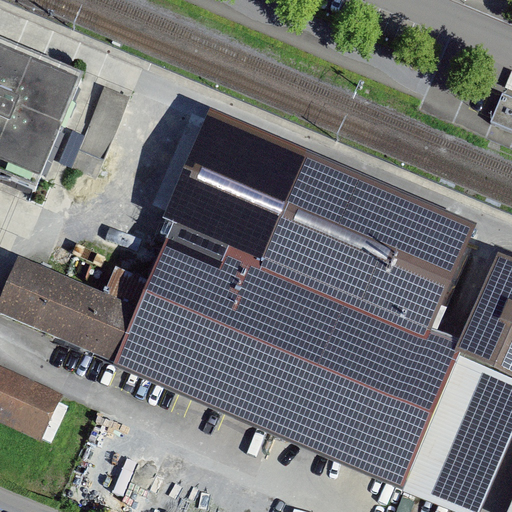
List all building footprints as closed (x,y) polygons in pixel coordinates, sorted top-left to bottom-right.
[(158,109),(0,43),(0,177),(89,215),(121,139),(142,147),(158,109)] [(511,101),(503,98),(491,126),(511,134),(511,101)] [(256,277),(426,350),(432,338),(477,234),(306,160),(261,266),(256,277)] [(113,373),(435,511),(484,511),(511,448),(511,387),(455,363),(460,350),(432,338),(426,350),(256,277),(261,266),(230,253),(222,271),(168,247),(138,315),(115,369),(113,373)] [(455,363),(511,387),(511,268),(498,263),(460,350),(455,363)] [(138,315),(19,264),(0,308),(0,319),(115,369),(138,315)] [(73,397),(2,362),(0,366),(0,422),(49,446),(73,397)]
